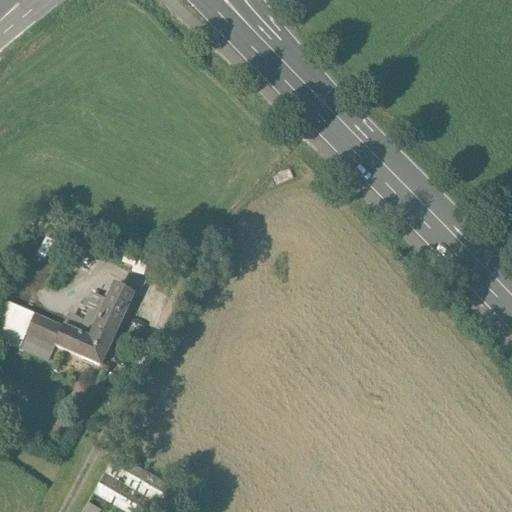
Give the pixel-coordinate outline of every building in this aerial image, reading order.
[(90,340),(64,328),(55,349),(102,370),(120,330),(124,332),(139,299),(113,287),(107,302),(90,340)] [(69,317),(64,328),(90,340),(107,302),(91,295),(84,310),(90,312),(85,324),(69,317)] [(55,349),(64,328),(3,304),(0,312),(0,345),(48,365),(55,349)] [(116,456),(106,475),(162,507),(173,488),(116,456)] [(106,475),(93,496),(120,511),(159,511),(162,507),(106,475)]
